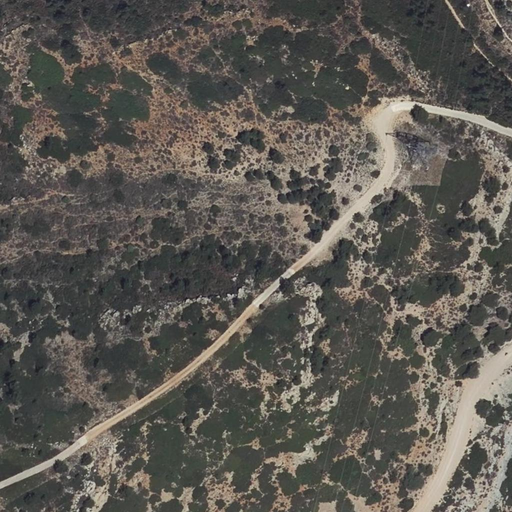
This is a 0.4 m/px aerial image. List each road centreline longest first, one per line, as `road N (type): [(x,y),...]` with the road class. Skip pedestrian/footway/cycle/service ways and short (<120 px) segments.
road 1 (track): [(0,485),(58,459),(199,363),(379,185),(391,157),(388,112),(401,104),(437,109),(511,132)]
road 2 (track): [(511,354),(479,384),(448,487),(428,511)]
